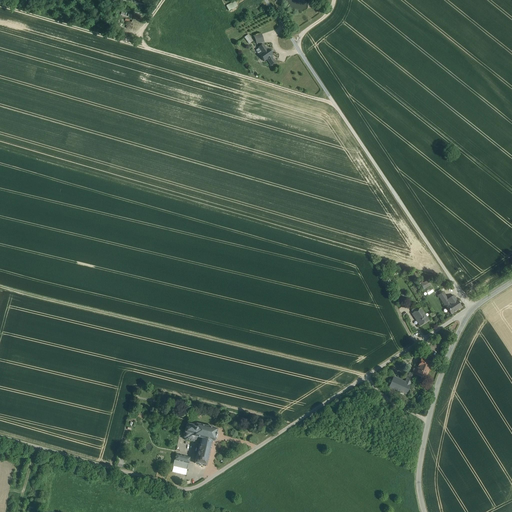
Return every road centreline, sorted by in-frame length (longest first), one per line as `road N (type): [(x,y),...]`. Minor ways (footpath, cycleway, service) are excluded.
road 1 (unclassified): [(364,377),(186,489),(0,436)]
road 2 (track): [(364,377),(0,286)]
road 3 (unclassified): [(471,308),(265,0)]
road 4 (track): [(334,103),(0,4)]
road 5 (unclassified): [(471,308),(364,377)]
road 6 (tertiary): [(428,421),(471,308)]
